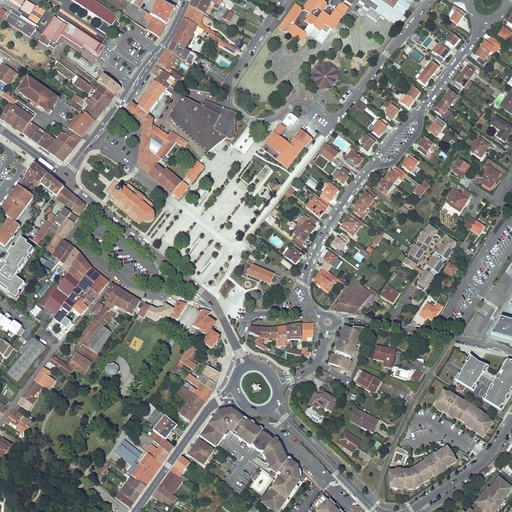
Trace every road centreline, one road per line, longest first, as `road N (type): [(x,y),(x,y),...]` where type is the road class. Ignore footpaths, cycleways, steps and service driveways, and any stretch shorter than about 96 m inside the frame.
road 1 (residential): [(479,17),(472,41),(320,237),(305,278),(312,313)]
road 2 (residential): [(65,177),(211,301),(237,351)]
road 3 (residential): [(110,283),(0,424)]
road 4 (residential): [(186,0),(94,139)]
road 5 (residential): [(381,475),(452,337)]
road 6 (residential): [(337,116),(430,0)]
road 7 (residential): [(511,211),(437,333)]
road 8 (tertiary): [(135,511),(213,403)]
